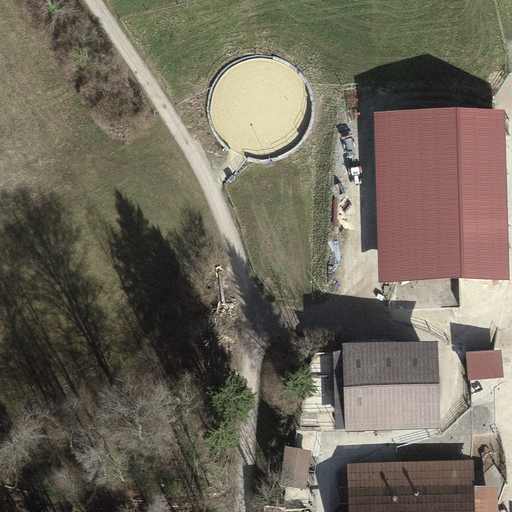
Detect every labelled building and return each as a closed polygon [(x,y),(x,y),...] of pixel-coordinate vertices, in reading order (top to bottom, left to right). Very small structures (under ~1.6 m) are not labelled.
[(504,120),(471,121),(475,277),(509,276),(504,120)] [(471,121),(395,123),(399,279),(475,277),(471,121)] [(501,352),(466,355),(469,383),(504,380),(501,352)] [(346,356),(348,420),(429,418),(427,354),(346,356)] [(305,453),(287,451),(283,487),(301,489),(305,453)] [(349,470),(350,511),(486,511),(487,504),(470,505),(469,467),(349,470)]
